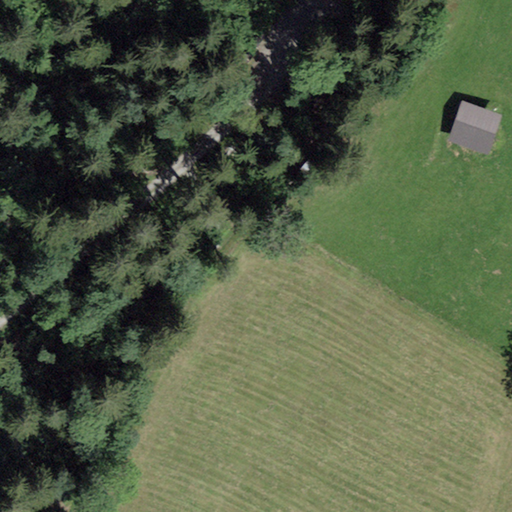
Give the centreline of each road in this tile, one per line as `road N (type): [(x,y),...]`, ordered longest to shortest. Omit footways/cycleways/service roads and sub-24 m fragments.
road 1 (residential): [(121,210),(251,95),(317,0)]
road 2 (track): [(0,316),(121,210)]
